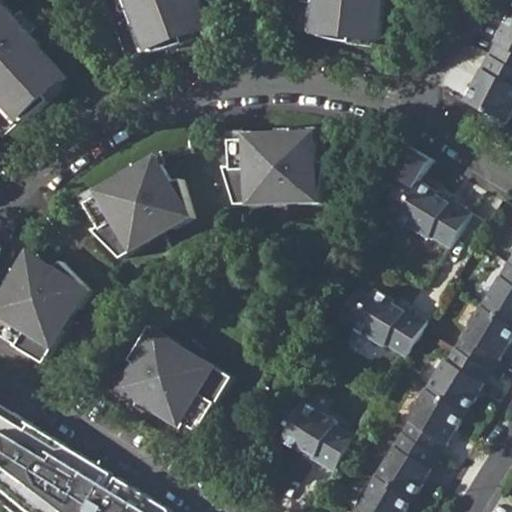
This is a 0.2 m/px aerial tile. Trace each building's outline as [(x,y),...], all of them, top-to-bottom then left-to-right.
[(43,44),(3,0),(0,0),(0,135),(2,137),(17,123),(19,125),(27,122),(44,110),(53,101),(49,96),(70,78),(41,46),(43,44)] [(212,29),(201,0),(105,0),(126,58),(146,51),(146,53),(155,52),(177,48),(188,44),(186,37),(212,29)] [(295,0),(292,27),(313,30),(313,32),(325,37),(354,43),(355,36),(382,40),(386,0),(295,0)] [(495,58),(511,66),(511,18),(506,29),(509,30),(495,58)] [(490,117),(505,127),(511,114),(511,66),(495,58),(481,85),(478,84),(469,102),(492,114),(490,117)] [(320,161),(319,136),(283,137),(283,133),(251,134),(251,141),(236,141),(237,167),(230,169),(240,205),(300,201),(300,204),(323,204),(331,164),(320,161)] [(198,219),(186,180),(176,183),(163,161),(132,179),(129,175),(102,191),(105,197),(92,205),(104,227),(100,232),(126,259),(176,227),(179,230),(198,219)] [(475,214),(454,201),(453,203),(446,199),(440,196),(442,193),(424,182),(419,189),(406,182),(388,212),(432,239),(433,237),(453,249),(475,214)] [(0,332),(48,364),(80,309),(83,310),(95,292),(66,262),(58,270),(37,257),(17,287),(14,285),(0,306),(0,314),(2,316),(0,319),(0,332)] [(511,265),(486,307),(511,323),(511,265)] [(431,322),(410,309),(409,312),(397,304),(398,301),(380,290),(375,298),(362,290),(344,320),(388,347),(389,345),(410,357),(431,322)] [(460,350),(492,370),(509,344),(511,345),(511,344),(511,323),(486,307),(460,350)] [(201,432),(236,378),(205,358),(203,360),(181,346),(183,343),(156,326),(134,361),(143,367),(129,389),(160,409),(157,413),(184,430),(188,424),(201,432)] [(432,391),(469,414),(480,396),(477,394),(492,370),(460,350),(432,391)] [(407,434),(440,455),(455,430),(458,432),(469,414),(432,391),(407,434)] [(359,437),(340,425),(341,423),(308,402),(293,426),(295,427),(286,441),(305,452),(306,450),(318,457),(317,460),(338,473),(359,437)] [(169,511),(167,510),(0,407),(0,489),(27,511),(169,511)] [(381,477),(416,499),(426,483),(423,481),(440,455),(407,434),(381,477)] [(359,511),(407,511),(416,499),(381,477),(359,511)]
